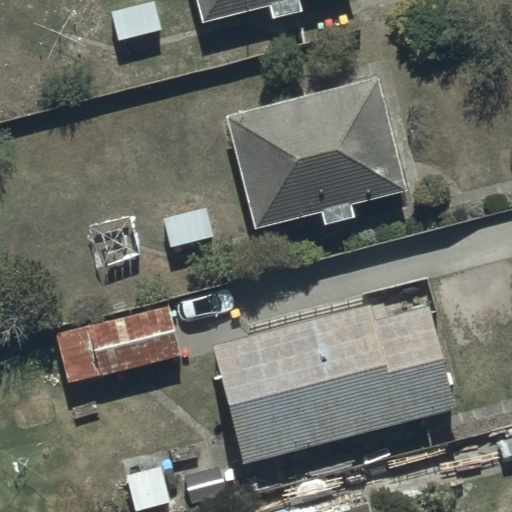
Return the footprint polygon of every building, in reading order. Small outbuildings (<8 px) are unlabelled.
[(187,0),(193,20),(259,3),(262,17),(290,9),(287,0),(187,0)] [(215,115),(245,226),(312,211),(315,225),(346,218),(343,204),(399,192),(373,75),(215,115)] [(200,345),(230,462),(449,403),(424,302),(364,318),(360,304),(200,345)] [(47,333),(59,382),(178,353),(165,303),(47,333)] [(362,511),(360,503),(323,511),(362,511)]
